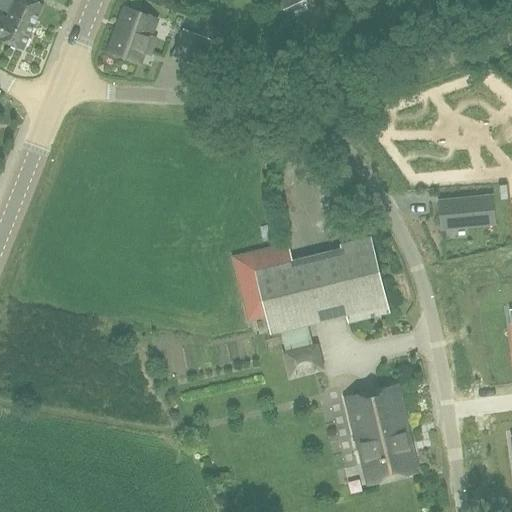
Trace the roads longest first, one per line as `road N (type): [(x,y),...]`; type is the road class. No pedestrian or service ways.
road 1 (unclassified): [(463,511),(431,308),(417,266),(354,160),(299,109)]
road 2 (residential): [(58,90),(299,109)]
road 3 (residential): [(299,109),(511,35)]
road 4 (tertiary): [(0,243),(51,108)]
